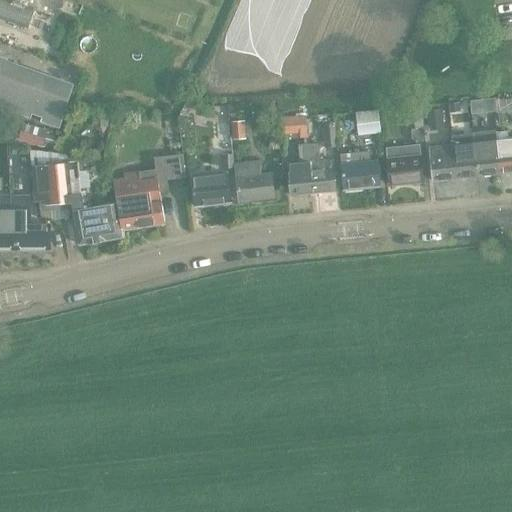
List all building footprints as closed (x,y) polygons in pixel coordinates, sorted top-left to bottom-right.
[(0,0),(0,19),(29,30),(35,11),(53,17),(58,0),(0,0)] [(0,60),(0,111),(1,112),(2,108),(29,117),(31,112),(43,116),(41,122),(57,127),(72,85),(0,60)] [(493,99),(484,100),(485,113),(496,112),(495,101),(495,99),(493,99)] [(511,111),(511,99),(495,101),(496,112),(496,113),(511,111)] [(448,104),(449,112),(458,111),(459,121),(471,120),(469,104),(457,105),(457,103),(448,104)] [(406,129),(424,127),(422,105),(404,108),(406,129)] [(357,112),(359,129),(380,127),(378,110),(357,112)] [(442,111),(427,112),(429,128),(444,127),(442,111)] [(323,114),(323,123),(325,148),(337,147),(335,122),(333,113),(323,114)] [(306,115),(293,116),(282,117),(283,130),(308,128),(306,115)] [(101,117),(93,127),(102,135),(108,128),(110,119),(101,117)] [(216,124),(217,140),(231,139),(230,123),(216,124)] [(245,124),(233,125),(235,142),(247,141),(245,124)] [(18,141),(42,147),(45,131),(22,126),(18,141)] [(497,142),(501,174),(511,172),(511,139),(509,140),(508,131),(496,133),(497,142)] [(452,147),(456,179),(478,177),(474,144),(464,145),(463,136),(452,137),(452,147)] [(474,144),(478,177),(501,174),(497,142),(474,144)] [(308,144),(313,194),(335,191),(332,160),(320,161),(318,143),(308,144)] [(313,194),(308,144),(298,145),(300,164),(288,165),(291,196),(313,194)] [(423,183),(420,157),(419,144),(386,148),(387,161),(390,186),(423,183)] [(456,179),(452,147),(430,149),(434,182),(456,179)] [(123,237),(122,231),(118,203),(84,209),(79,171),(83,171),(82,156),(30,150),(32,166),(37,203),(47,201),(48,206),(73,204),(80,244),(123,237)] [(377,162),(371,163),(370,153),(340,156),(344,191),(380,187),(377,162)] [(224,170),(234,170),(233,155),(223,155),(224,170)] [(115,181),(118,203),(122,231),(165,223),(160,193),(169,192),(168,181),(185,177),(183,158),(155,162),(158,180),(143,183),(141,172),(125,174),(125,179),(115,181)] [(271,174),(262,175),(260,160),(236,164),(240,201),(273,198),(271,174)] [(195,207),(232,203),(229,175),(212,177),(211,172),(191,174),(195,207)] [(18,212),(1,212),(0,212),(0,249),(18,250),(18,212)] [(31,212),(18,212),(18,250),(50,250),(51,225),(31,225),(31,212)]
